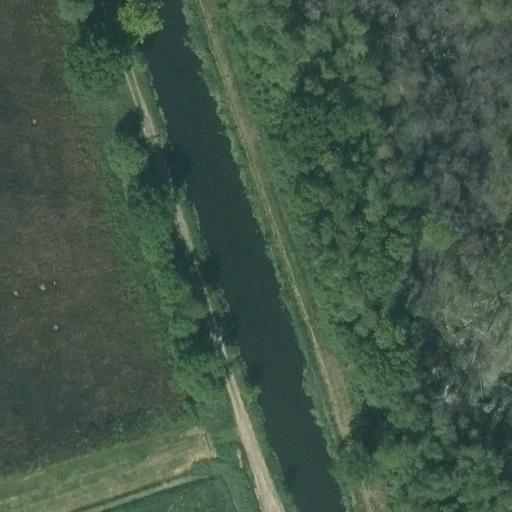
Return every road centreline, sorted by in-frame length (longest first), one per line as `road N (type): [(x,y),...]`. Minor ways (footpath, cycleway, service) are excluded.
road 1 (track): [(257,511),(84,0)]
road 2 (track): [(233,439),(1,511)]
